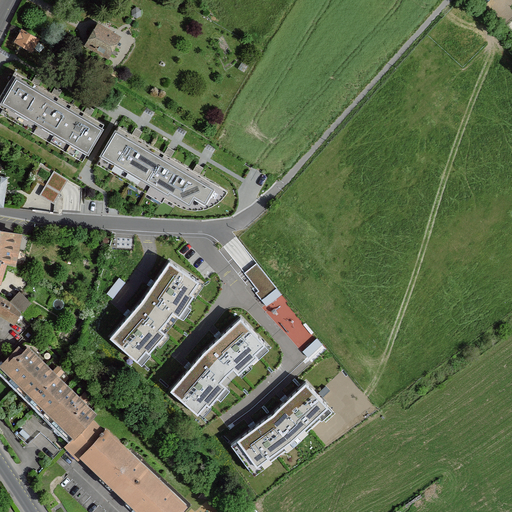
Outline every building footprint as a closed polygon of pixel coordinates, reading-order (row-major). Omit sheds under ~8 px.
[(98,22),(85,44),(109,58),(122,36),(98,22)] [(40,40),(21,30),(15,41),(34,51),(40,40)] [(105,123),(15,71),(0,97),(0,106),(2,107),(0,111),(0,112),(83,160),(105,123)] [(228,190),(117,125),(94,162),(162,202),(165,197),(183,208),(193,209),(204,208),(214,204),(223,197),(228,190)] [(54,170),(39,194),(53,203),(67,178),(54,170)] [(0,227),(0,258),(3,259),(13,262),(20,231),(0,227)] [(196,278),(167,258),(141,298),(165,315),(170,308),(176,312),(189,293),(187,291),(196,278)] [(259,263),(245,274),(259,292),(256,294),(266,306),(282,293),(259,263)] [(0,312),(15,321),(21,311),(29,302),(19,294),(10,302),(0,296),(0,312)] [(157,325),(165,315),(141,298),(109,334),(134,357),(143,346),(146,347),(162,331),(157,325)] [(262,341),(239,315),(202,349),(224,371),(231,364),(236,367),(252,353),(250,351),(262,341)] [(293,337),(302,347),(315,335),(299,317),(295,320),(302,329),(293,337)] [(314,360),(328,347),(319,336),(305,349),(314,360)] [(0,362),(75,434),(91,417),(95,413),(27,347),(24,350),(17,344),(0,362)] [(217,378),(224,371),(202,349),(169,387),(195,410),(204,400),(207,402),(222,383),(217,378)] [(337,408),(307,376),(269,412),(297,446),(337,408)] [(254,477),(297,446),(269,412),(228,442),(254,477)] [(91,417),(75,434),(66,443),(70,446),(79,455),(81,453),(104,429),(91,417)] [(81,453),(143,511),(178,511),(185,505),(105,428),(104,429),(81,453)]
